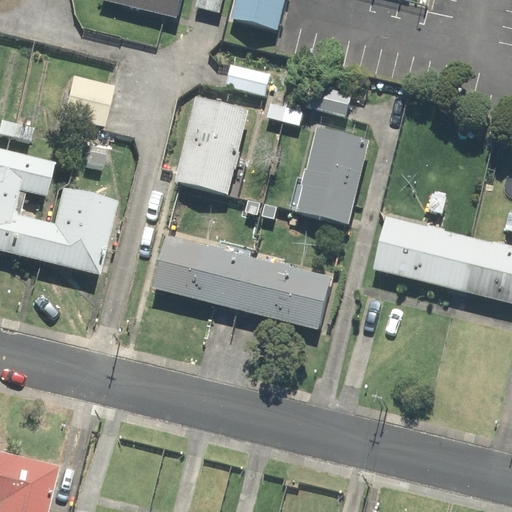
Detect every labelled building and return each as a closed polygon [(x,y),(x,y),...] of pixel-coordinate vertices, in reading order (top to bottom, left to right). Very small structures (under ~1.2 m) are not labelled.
[(180,0),(100,0),(99,5),(175,24),(180,0)] [(224,0),(198,0),(196,9),(220,15),(224,0)] [(283,0),(240,0),(235,25),(275,34),(283,0)] [(272,79),(230,69),(225,90),(267,100),(272,79)] [(67,78),(57,118),(100,129),(110,89),(67,78)] [(309,111),(345,120),(350,98),(314,89),(309,111)] [(249,115),(196,102),(175,184),(238,200),(247,164),(238,162),(249,115)] [(0,123),(0,138),(29,145),(32,131),(0,123)] [(369,145),(316,132),(295,214),(348,227),(369,145)] [(51,167),(0,154),(0,255),(95,279),(114,207),(58,193),(50,228),(9,217),(14,194),(43,201),(51,167)] [(464,197),(434,189),(427,218),(457,225),(464,197)] [(511,200),(503,235),(511,237),(511,200)] [(511,255),(387,224),(374,276),(511,310),(511,255)] [(165,243),(152,295),(315,336),(328,284),(165,243)] [(47,511),(58,468),(9,456),(0,453),(0,450),(1,445),(0,444),(0,511),(47,511)]
